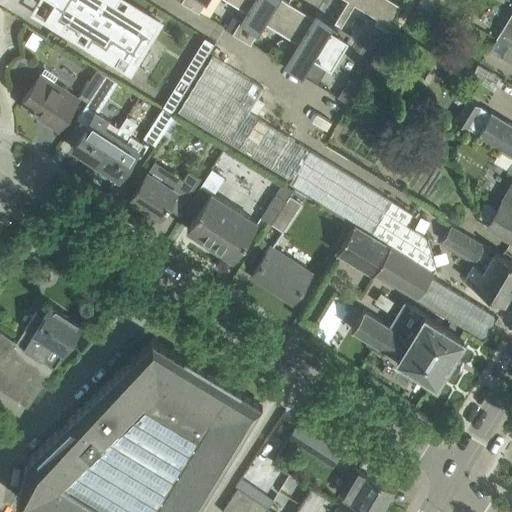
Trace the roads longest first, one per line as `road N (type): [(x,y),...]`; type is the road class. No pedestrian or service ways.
road 1 (residential): [(453,474),(154,279)]
road 2 (residential): [(26,432),(154,279)]
road 3 (residential): [(154,279),(0,160)]
